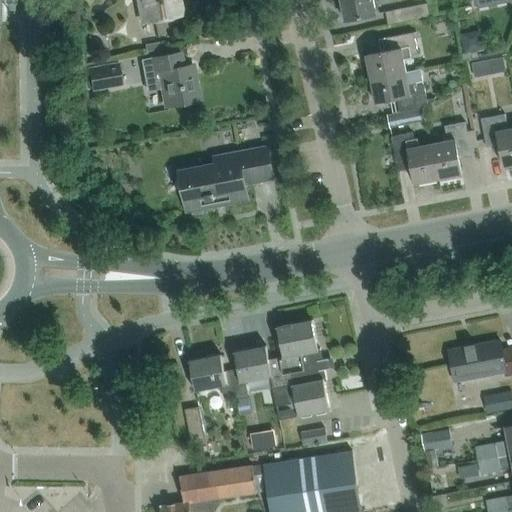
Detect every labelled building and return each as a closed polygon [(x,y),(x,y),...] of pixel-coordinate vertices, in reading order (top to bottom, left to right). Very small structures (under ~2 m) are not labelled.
[(182,15),(179,0),(139,0),(144,22),(182,15)] [(340,0),(345,21),(375,16),(372,1),(375,0),(340,0)] [(390,12),(392,24),(429,16),(427,5),(390,12)] [(485,50),(480,30),(460,34),(464,54),(485,50)] [(371,79),(407,73),(405,60),(412,59),(411,54),(418,53),(414,33),(379,40),(382,53),(367,56),(371,79)] [(177,69),(174,54),(142,60),(147,88),(163,85),(167,107),(199,101),(192,66),(177,69)] [(503,58),(488,61),(490,74),(506,71),(503,58)] [(122,85),(118,63),(90,69),(94,90),(122,85)] [(423,70),(407,73),(371,79),(375,103),(391,100),(393,113),(428,106),(427,99),(422,71),(423,71),(423,70)] [(426,121),(423,108),(387,115),(390,128),(426,121)] [(501,152),(504,167),(511,164),(511,128),(509,130),(506,114),(481,119),(487,147),(493,146),(495,153),(501,152)] [(432,145),(439,179),(463,175),(460,160),(472,157),(469,143),(467,131),(466,123),(446,126),(447,134),(444,134),(445,142),(432,145)] [(469,143),(477,142),(475,130),(471,130),(467,131),(469,143)] [(415,184),(439,179),(432,145),(420,147),(419,140),(414,140),(413,133),(393,137),(399,172),(413,169),(415,184)] [(245,183),(273,178),(268,148),(215,158),(217,164),(180,171),(183,189),(186,188),(190,209),(209,206),(209,207),(217,206),(217,204),(248,199),(245,183)] [(277,327),(283,354),(284,358),(270,361),(269,361),(272,377),(271,377),(280,421),(330,410),(324,381),(328,380),(326,369),(332,368),(330,357),(324,359),(322,349),(318,349),(312,320),(277,327)] [(449,351),(455,382),(505,372),(506,377),(511,375),(511,348),(502,350),(500,341),(449,351)] [(235,352),(235,354),(238,370),(231,371),(235,396),(247,393),(245,383),(271,377),(272,377),(269,361),(270,361),(267,345),(235,352)] [(235,396),(231,371),(225,373),(221,354),(190,361),(196,392),(222,387),(225,398),(235,396)] [(511,397),(511,392),(498,394),(501,410),(511,407),(511,397)] [(249,397),(237,400),(240,415),(244,415),(252,413),(249,397)] [(199,406),(186,409),(193,442),(206,439),(199,406)] [(478,446),(480,459),(511,453),(511,425),(507,426),(509,440),(478,446)] [(325,428),(301,433),(304,445),(327,440),(325,428)] [(453,447),(450,429),(421,434),(427,468),(439,466),(436,450),(453,447)] [(361,511),(353,451),(265,463),(272,511),(361,511)] [(511,467),(511,453),(480,459),(483,473),(511,467)] [(186,502),(162,505),(163,511),(208,511),(214,511),(212,499),(257,492),(253,465),(182,475),(186,502)] [(511,494),(487,499),(489,511),(491,511),(511,508),(511,494)]
